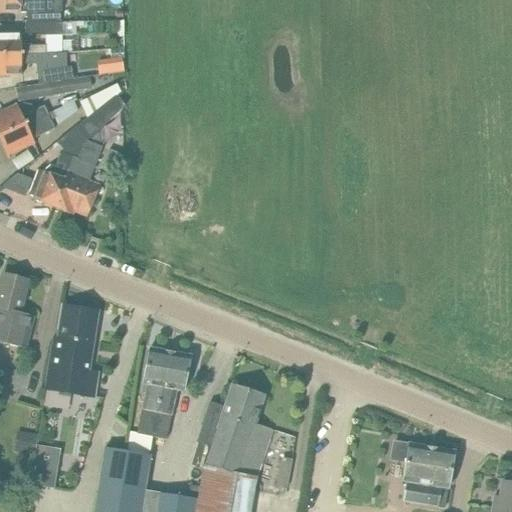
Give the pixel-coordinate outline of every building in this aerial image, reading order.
[(45,13),(44,0),(0,0),(0,13),(24,13),(25,24),(61,24),(61,13),(45,13)] [(61,36),(61,24),(25,24),(25,36),(61,36)] [(0,54),(46,54),(46,46),(31,46),(31,45),(21,45),(21,33),(0,33),(0,54)] [(51,54),(46,54),(0,54),(0,76),(21,76),(21,63),(51,62),(51,54)] [(38,73),(40,86),(74,80),(72,68),(38,73)] [(74,80),(40,86),(42,98),(76,93),(75,91),(91,89),(89,78),(74,80)] [(87,118),(116,95),(112,89),(80,104),(87,118)] [(116,95),(87,118),(76,127),(83,136),(87,141),(125,106),(116,95)] [(51,109),(59,123),(81,110),(73,96),(51,109)] [(23,103),(15,107),(20,118),(34,112),(31,105),(23,103)] [(0,136),(46,115),(42,108),(34,112),(20,118),(15,107),(15,106),(0,112),(0,136)] [(46,115),(0,136),(0,141),(7,156),(34,144),(32,140),(53,130),(46,115)] [(83,136),(76,127),(73,124),(60,134),(70,147),(83,136)] [(80,160),(72,157),(53,207),(73,215),(74,212),(87,217),(99,186),(89,182),(102,148),(93,144),(95,139),(101,141),(105,130),(102,129),(88,142),(87,141),(80,160)] [(112,150),(104,168),(117,174),(124,155),(112,150)] [(53,207),(72,157),(61,152),(52,175),(44,172),(33,200),(53,207)] [(30,194),(34,178),(13,173),(10,189),(30,194)] [(3,275),(0,284),(0,341),(26,348),(29,336),(34,317),(20,313),(28,281),(3,275)] [(58,338),(54,337),(46,387),(94,393),(97,373),(88,372),(97,312),(63,306),(58,338)] [(149,348),(146,368),(142,384),(144,385),(142,394),(145,394),(137,434),(166,440),(171,416),(172,416),(177,391),(183,393),(187,376),(191,356),(149,348)] [(265,396),(231,385),(204,467),(255,482),(272,430),(255,424),(265,396)] [(203,425),(215,429),(222,408),(209,404),(203,425)] [(440,489),(448,490),(455,452),(409,444),(408,445),(394,443),(391,459),(406,462),(403,481),(406,482),(403,503),(425,506),(437,508),(440,489)] [(150,456),(105,448),(94,511),(193,511),(196,499),(144,491),(150,456)] [(281,456),(276,485),(287,488),(293,459),(281,456)] [(511,511),(511,483),(502,482),(498,508),(492,507),(491,511),(511,511)]
